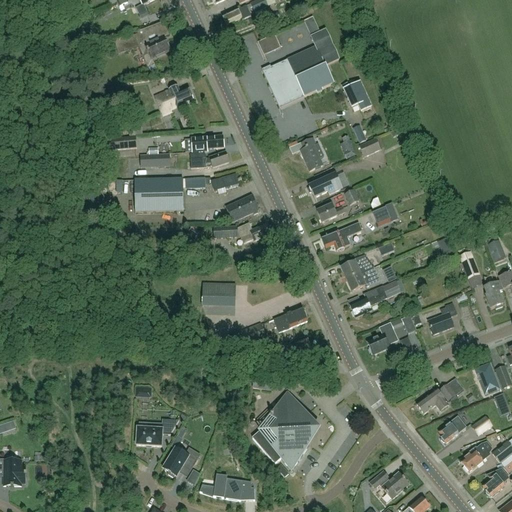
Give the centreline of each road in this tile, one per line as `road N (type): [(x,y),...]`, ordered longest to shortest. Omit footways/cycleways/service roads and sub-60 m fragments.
road 1 (secondary): [(368,390),(186,0)]
road 2 (residential): [(368,390),(511,331)]
road 3 (residential): [(393,425),(336,492),(301,511)]
